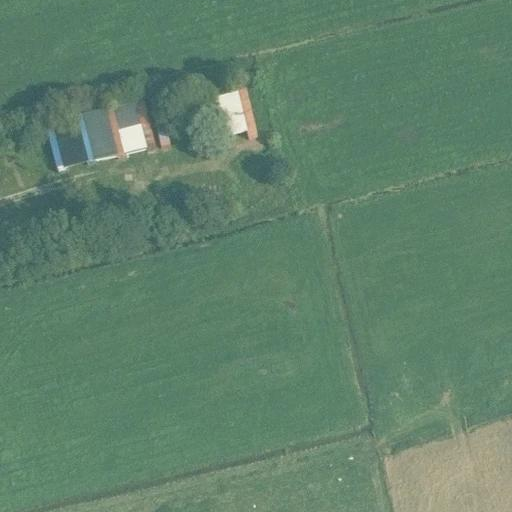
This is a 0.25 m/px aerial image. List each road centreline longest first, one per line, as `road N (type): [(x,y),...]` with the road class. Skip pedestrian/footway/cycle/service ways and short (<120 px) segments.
road 1 (track): [(134,511),(354,460),(511,372)]
road 2 (track): [(394,364),(451,408),(484,511)]
